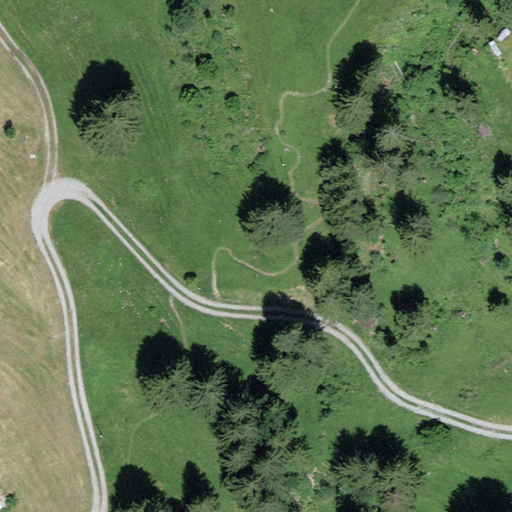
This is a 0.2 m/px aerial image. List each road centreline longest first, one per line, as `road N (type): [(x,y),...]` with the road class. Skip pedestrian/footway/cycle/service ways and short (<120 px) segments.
road 1 (track): [(511,436),(396,402),(348,338),(305,322),(196,305),(102,205),(70,191),(49,198),(39,214),(69,303),(94,457)]
road 2 (track): [(49,198),(46,104),(0,32)]
